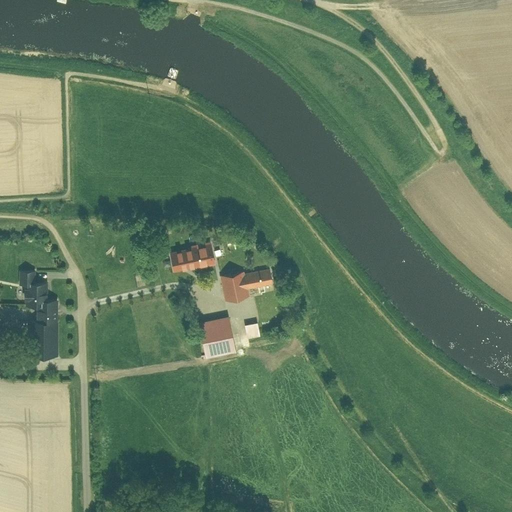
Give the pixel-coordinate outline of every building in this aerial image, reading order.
[(170,252),(174,269),(196,264),(196,267),(215,263),(210,241),(191,245),(192,247),(170,252)] [(242,271),(220,275),(225,299),(248,294),(247,287),(272,282),(270,268),(243,273),(242,271)] [(12,272),(12,284),(23,284),(22,272),(12,272)] [(36,288),(16,288),(16,299),(36,299),(36,288)] [(59,349),(58,296),(38,297),(38,316),(25,317),(26,350),(59,349)] [(228,312),(199,319),(206,351),(235,345),(228,312)] [(244,321),(247,339),(291,331),(289,317),(258,323),(257,319),(244,321)]
